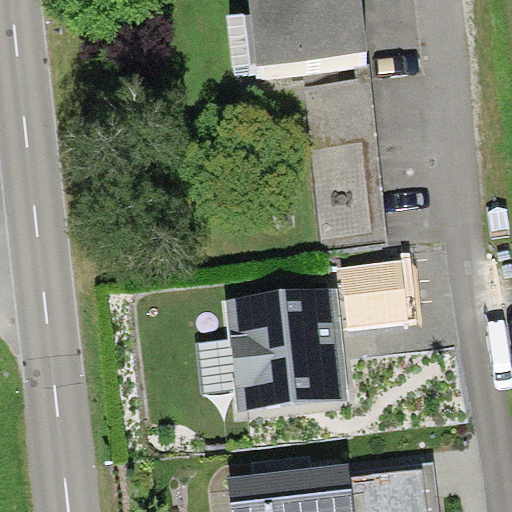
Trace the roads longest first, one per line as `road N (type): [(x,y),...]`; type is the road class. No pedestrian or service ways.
road 1 (residential): [(511,508),(472,305),(442,0)]
road 2 (secondary): [(14,0),(46,286)]
road 3 (secondary): [(46,286),(70,511)]
